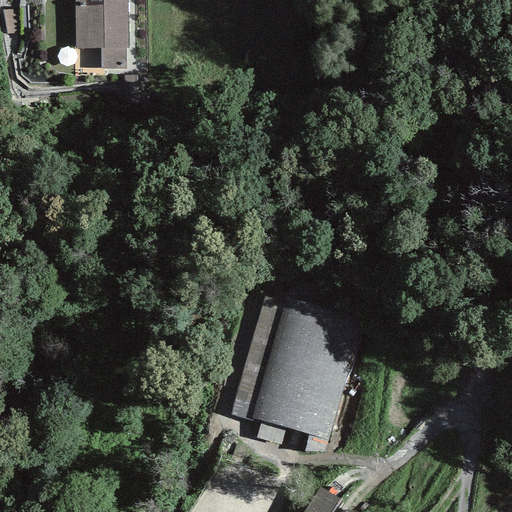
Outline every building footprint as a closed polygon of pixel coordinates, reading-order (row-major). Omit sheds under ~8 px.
[(72,0),(74,53),(99,53),(99,72),(126,71),(126,51),(129,51),(128,0),(72,0)] [(363,311),(269,290),(231,413),(261,420),(287,429),(309,435),(328,441),(363,311)] [(281,447),(287,429),(261,420),(255,439),(281,447)] [(324,453),(328,441),(309,435),(304,453),(324,453)] [(333,511),(341,500),(320,486),(303,511),(333,511)]
